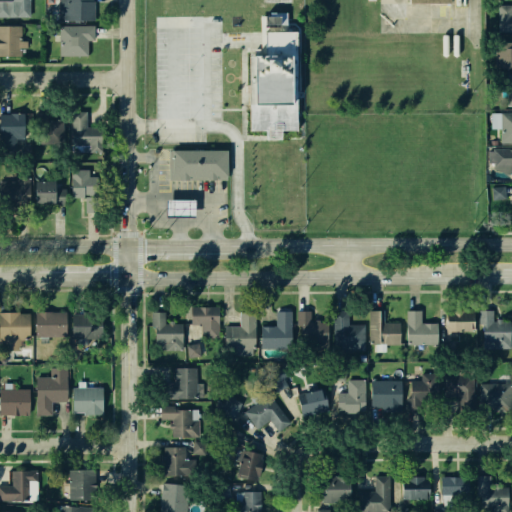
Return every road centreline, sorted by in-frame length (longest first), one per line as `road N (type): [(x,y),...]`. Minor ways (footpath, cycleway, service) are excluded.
road 1 (residential): [(126,0),(133,511)]
road 2 (secondary): [(127,284),(502,278)]
road 3 (secondary): [(511,248),(223,250)]
road 4 (residential): [(353,442),(511,442)]
road 5 (residential): [(0,443),(136,443)]
road 6 (secondary): [(130,250),(0,250)]
road 7 (residential): [(0,79),(127,78)]
